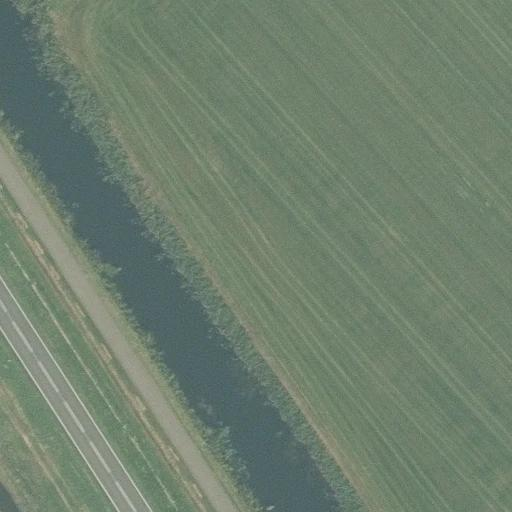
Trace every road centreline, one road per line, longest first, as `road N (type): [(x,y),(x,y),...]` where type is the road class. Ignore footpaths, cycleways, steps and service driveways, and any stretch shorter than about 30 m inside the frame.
road 1 (unclassified): [(226,511),(0,160)]
road 2 (trunk): [(135,511),(0,302)]
